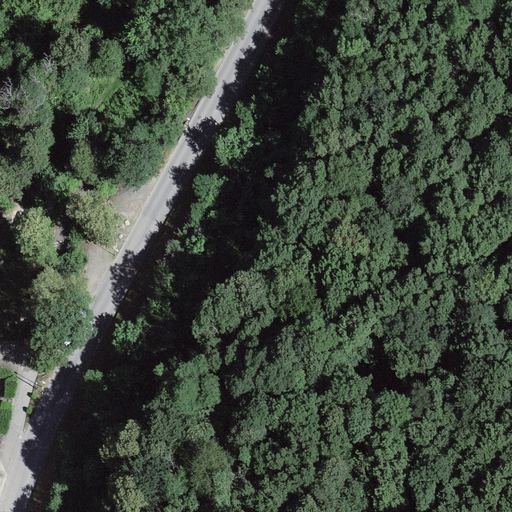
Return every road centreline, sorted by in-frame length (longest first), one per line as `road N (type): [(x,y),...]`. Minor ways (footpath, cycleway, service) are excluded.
road 1 (tertiary): [(267,0),(70,342),(12,511)]
road 2 (track): [(43,333),(73,210),(178,83),(194,23),(185,7),(0,46)]
